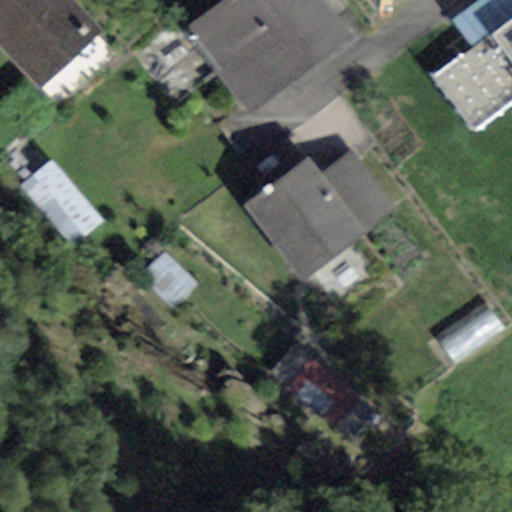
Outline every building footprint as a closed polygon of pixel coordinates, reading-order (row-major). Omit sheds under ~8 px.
[(96,33),(64,0),(0,0),(0,42),(41,85),(96,33)] [(350,38),(321,0),(223,0),(184,29),(248,115),(350,38)] [(470,48),(511,17),(511,0),(476,0),(449,20),(470,48)] [(511,17),(470,48),(432,77),(472,130),(511,100),(511,17)] [(322,174),(368,232),(396,210),(350,152),(322,174)] [(302,284),(368,232),(322,174),(308,156),(242,208),(302,284)] [(31,187),(79,243),(110,216),(63,161),(31,187)]
